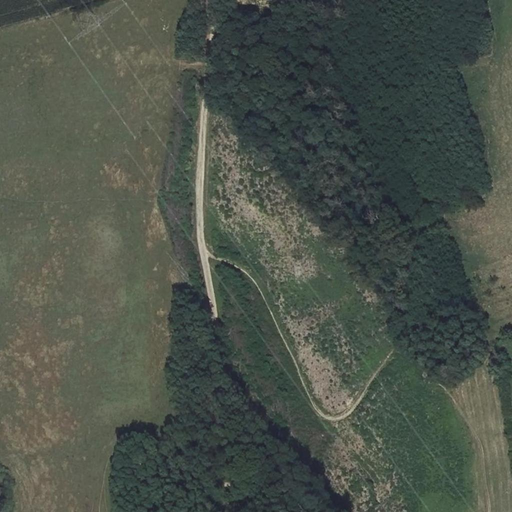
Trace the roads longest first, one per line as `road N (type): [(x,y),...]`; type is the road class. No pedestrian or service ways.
road 1 (track): [(230,511),(202,253)]
road 2 (track): [(202,253),(202,124),(215,0)]
